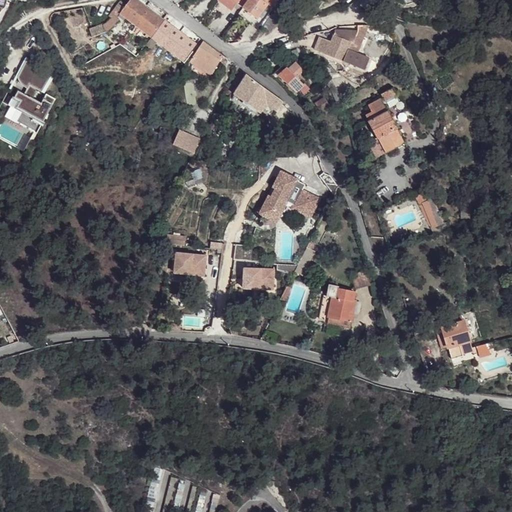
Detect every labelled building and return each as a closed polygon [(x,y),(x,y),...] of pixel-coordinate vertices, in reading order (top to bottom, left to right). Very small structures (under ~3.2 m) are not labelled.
[(136,0),(130,0),(121,13),(115,9),(112,13),(122,21),(117,27),(118,34),(129,20),(153,37),(164,22),(136,0)] [(218,0),(232,10),(237,3),(243,7),(248,0),(218,0)] [(248,0),(243,7),(243,8),(257,18),(268,4),(270,0),(248,0)] [(270,0),(268,4),(273,8),(278,0),(270,0)] [(272,13),(262,27),(270,32),(280,19),(272,13)] [(164,22),(153,37),(184,62),(196,46),(164,22)] [(242,35),(249,41),(257,30),(249,25),(242,35)] [(358,26),(358,31),(365,34),(369,25),(358,26)] [(118,34),(117,27),(92,30),(93,37),(118,34)] [(320,38),(316,49),(327,53),(326,55),(365,70),(370,58),(357,53),(359,49),(350,45),(351,42),(353,43),(358,31),(336,30),(331,42),(320,38)] [(351,42),(350,45),(359,49),(365,34),(358,31),(353,43),(351,42)] [(222,57),(203,41),(195,53),(206,61),(208,59),(216,64),(222,57)] [(208,75),(216,64),(208,59),(206,61),(195,53),(189,61),(208,75)] [(54,80),(27,58),(1,108),(9,112),(6,118),(38,134),(56,99),(46,94),(54,80)] [(281,67),(271,76),(275,79),(278,76),(295,92),(299,89),(303,93),(309,88),(304,83),(303,84),(296,76),(302,70),(295,63),(289,69),(288,68),(284,71),(281,67)] [(283,102),(247,75),(233,94),(259,112),(266,103),(277,110),(283,102)] [(331,80),(326,82),(333,93),(337,103),(342,101),(336,88),(331,80)] [(393,88),(381,95),(383,98),(385,101),(397,95),(393,88)] [(378,139),(386,153),(404,143),(382,102),(380,99),(380,98),(371,103),(370,99),(366,101),(371,112),(366,115),(378,139)] [(181,130),(175,144),(195,153),(201,139),(181,130)] [(386,153),(378,139),(368,144),(376,159),(386,153)] [(282,173),(273,190),(276,192),(285,174),(282,173)] [(306,185),(285,174),(276,192),(273,197),(268,209),(280,215),(287,202),(295,206),(294,208),(310,217),(319,200),(303,192),(306,185)] [(414,193),(419,205),(423,203),(433,225),(442,221),(427,187),(414,193)] [(270,196),(261,214),(277,222),(280,215),(268,209),(273,197),(270,196)] [(423,203),(419,205),(429,227),(433,225),(423,203)] [(187,240),(169,238),(168,247),(186,249),(187,240)] [(242,244),(234,243),(232,259),(241,259),(242,244)] [(308,246),(295,271),(304,275),(316,251),(313,249),(308,246)] [(208,259),(178,256),(176,276),(206,279),(208,259)] [(272,270),(242,267),(240,287),(269,290),(272,270)] [(327,296),(333,298),(334,295),(337,295),(338,290),(339,287),(330,286),(327,296)] [(329,317),(351,322),(356,303),(353,302),(354,294),(346,292),(338,290),(337,295),(334,295),(333,298),(332,302),(329,317)] [(442,328),(448,347),(452,359),(463,356),(462,354),(473,351),(463,321),(461,315),(452,318),(454,324),(442,328)] [(350,329),(351,322),(329,317),(327,324),(350,329)] [(442,328),(436,330),(442,349),(448,347),(442,328)] [(488,344),(477,346),(480,358),(490,355),(488,344)]
